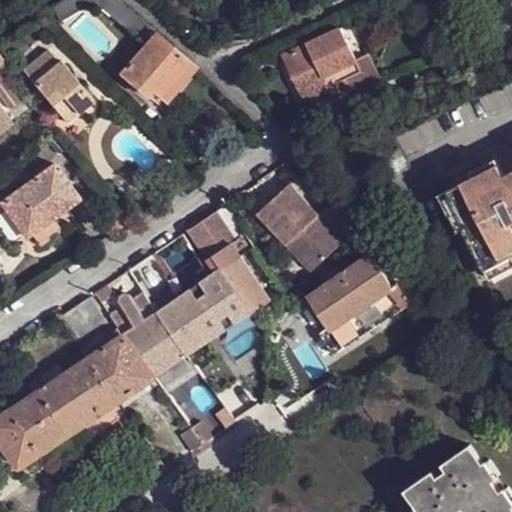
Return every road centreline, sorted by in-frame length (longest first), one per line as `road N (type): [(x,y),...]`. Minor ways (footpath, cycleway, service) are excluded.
road 1 (residential): [(271,156),(0,329)]
road 2 (residential): [(269,427),(148,511)]
